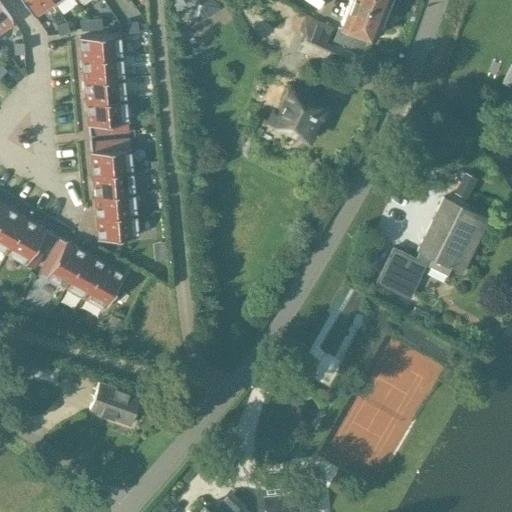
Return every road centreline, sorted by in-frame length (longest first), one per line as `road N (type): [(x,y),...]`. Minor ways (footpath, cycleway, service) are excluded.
road 1 (tertiary): [(216,397),(279,322),(358,188),(434,0)]
road 2 (residential): [(216,397),(197,373),(179,266),(154,0)]
road 3 (track): [(155,377),(0,328)]
road 4 (unclassified): [(126,505),(0,422)]
road 5 (residential): [(39,74),(47,171),(0,147)]
road 6 (tertiary): [(126,505),(216,397)]
